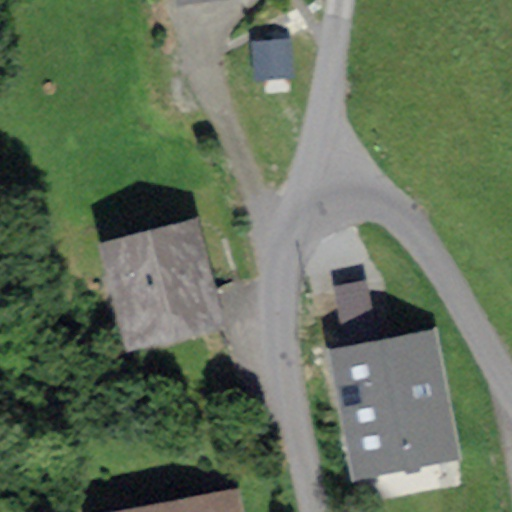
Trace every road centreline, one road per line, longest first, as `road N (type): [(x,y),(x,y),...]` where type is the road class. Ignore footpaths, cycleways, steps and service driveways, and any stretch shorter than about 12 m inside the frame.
road 1 (unclassified): [(315,511),(279,309),(283,235),(312,179)]
road 2 (residential): [(312,179),(384,205),(433,251),(511,386)]
road 3 (unclassified): [(341,0),(328,120),(312,179)]
